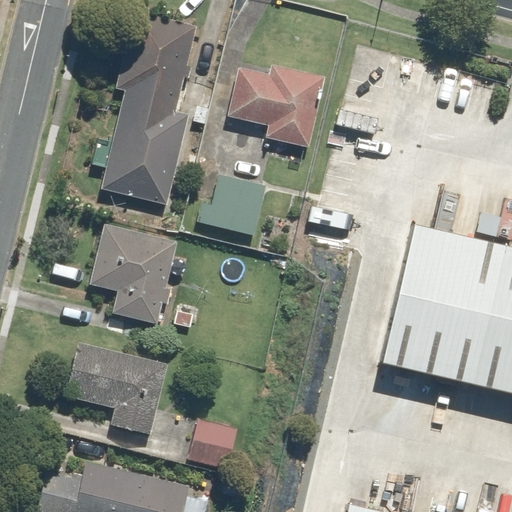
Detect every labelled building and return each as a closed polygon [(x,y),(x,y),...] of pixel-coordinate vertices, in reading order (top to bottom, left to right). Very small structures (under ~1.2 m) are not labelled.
[(202,22),(137,6),(118,84),(125,86),(112,137),(100,135),(94,162),(108,166),(104,185),(170,202),(192,111),(181,108),(202,22)] [(271,69),(242,64),(231,115),(272,123),(269,135),(310,143),(325,73),(273,62),(271,69)] [(269,182),(221,170),(218,179),(204,176),(199,194),(205,196),(200,217),(257,232),(269,182)] [(181,240),(107,221),(91,281),(120,289),(115,308),(161,320),(166,299),(171,300),(174,287),(169,286),(181,240)] [(511,250),(410,226),(401,263),(378,359),(511,390),(511,250)] [(171,361),(79,338),(65,393),(114,406),(110,424),(153,435),(171,361)] [(241,426),(197,416),(188,459),(232,469),(241,426)] [(49,465),(38,509),(49,511),(206,511),(209,502),(191,497),(195,485),(89,458),(84,474),(49,465)] [(354,511),(416,511),(358,498),(354,511)]
